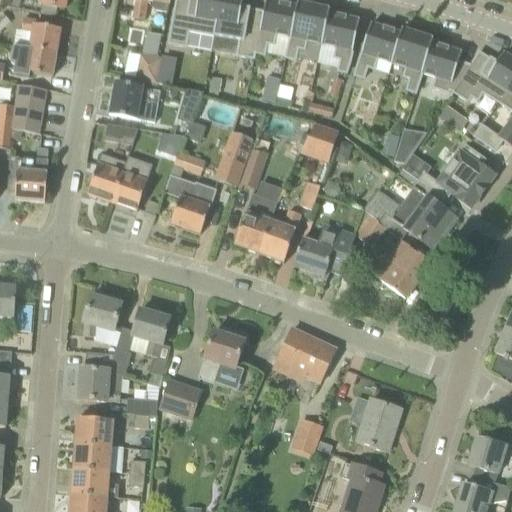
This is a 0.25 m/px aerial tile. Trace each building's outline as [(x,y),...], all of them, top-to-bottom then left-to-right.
[(6,0),(5,6),(19,10),(21,0),(6,0)] [(42,0),(41,6),(64,11),(66,0),(42,0)] [(169,14),(170,0),(135,0),(135,1),(136,1),(132,21),(144,22),(147,3),(153,4),(152,9),(156,13),(166,15),(166,14),(169,14)] [(214,38),(220,0),(198,0),(198,4),(192,3),(192,1),(183,0),(176,0),(168,46),(186,49),(189,33),(214,38)] [(220,0),(214,38),(239,43),(236,58),(254,61),(255,56),(254,55),(256,43),(258,43),(264,15),(263,14),(247,12),(247,13),(241,12),(243,0),(220,0)] [(264,58),(265,55),(285,60),(290,40),(298,5),(279,1),(278,5),(267,3),(267,2),(266,2),(263,14),(264,15),(258,43),(256,43),(254,55),(255,56),(264,58)] [(329,12),(298,5),(290,40),(285,60),(295,62),(298,51),(304,52),(306,44),(321,47),(329,12)] [(348,16),(329,12),(321,47),(320,47),(321,47),(319,56),(318,56),(318,58),(319,58),(320,57),(319,56),(321,48),(322,48),(322,47),(336,50),(334,60),(340,62),(338,74),(346,76),(350,64),(359,22),(358,22),(347,20),(348,16)] [(0,15),(0,33),(11,24),(2,14),(0,15)] [(32,34),(29,50),(57,55),(61,32),(39,28),(39,23),(24,20),(22,32),(32,34)] [(392,67),(392,66),(391,66),(402,32),(383,26),(382,30),(372,26),(371,26),(354,78),(363,81),(367,69),(374,72),(377,62),(390,66),(391,67),(388,75),(387,76),(389,77),(389,76),(391,67),(392,67)] [(391,66),(392,66),(406,71),(403,79),(410,81),(406,93),(416,96),(422,76),(421,76),(432,41),(402,32),(391,66)] [(449,93),(453,94),(470,68),(458,64),(461,55),(460,54),(460,55),(450,51),(451,47),(432,41),(421,76),(422,76),(435,80),(432,90),(448,95),(449,93)] [(146,47),(144,56),(157,58),(159,49),(146,47)] [(16,66),(14,76),(29,79),(29,75),(53,79),(57,55),(29,50),(14,49),(11,65),(16,66)] [(470,68),(453,94),(453,95),(468,104),(471,99),(477,103),(483,95),(498,105),(511,83),(511,61),(504,57),(504,56),(503,56),(496,67),(491,64),(491,63),(479,55),(470,68)] [(136,79),(156,84),(160,62),(141,58),(136,79)] [(171,89),(176,62),(162,59),(157,86),(171,89)] [(222,82),(211,79),(208,93),(220,95),(222,82)] [(511,83),(498,105),(511,113),(511,120),(498,140),(481,128),(474,139),(495,154),(502,143),(511,150),(511,83)] [(109,117),(137,122),(155,125),(158,106),(160,95),(142,91),(142,90),(115,85),(109,117)] [(18,87),(16,98),(44,103),(46,92),(26,89),(18,87)] [(277,94),(264,91),(262,102),(274,105),(277,94)] [(203,95),(186,92),(178,123),(189,126),(203,95)] [(14,109),(42,114),(44,103),(16,98),(14,109)] [(438,120),(458,131),(465,119),(445,108),(438,120)] [(13,116),(13,120),(41,125),(42,114),(14,109),(13,116)] [(0,148),(10,149),(12,132),(13,120),(13,116),(0,114),(0,148)] [(41,125),(13,120),(12,132),(39,135),(41,125)] [(301,156),(328,165),(339,134),(312,124),(301,156)] [(192,125),(185,140),(200,146),(206,130),(192,125)] [(104,143),(124,146),(127,130),(107,127),(104,143)] [(404,132),(394,164),(404,167),(425,136),(404,132)] [(238,189),(253,144),(230,136),(215,182),(238,189)] [(385,146),(383,156),(395,159),(397,149),(385,146)] [(413,190),(418,193),(441,210),(452,195),(456,198),(455,199),(470,211),(494,178),(481,168),(486,162),(465,147),(460,155),(459,155),(438,185),(424,175),(413,190)] [(150,165),(153,156),(133,149),(130,158),(150,165)] [(36,151),(34,162),(48,164),(49,153),(36,151)] [(240,186),(256,192),(267,158),(251,153),(240,186)] [(205,164),(179,154),(174,168),(200,178),(205,164)] [(98,167),(87,197),(112,205),(122,176),(109,171),(114,159),(103,155),(98,167)] [(47,175),(48,164),(34,162),(10,159),(8,181),(7,194),(15,195),(14,202),(45,205),(47,175)] [(122,176),(112,205),(137,214),(146,186),(146,185),(150,173),(140,169),(126,165),(122,176)] [(170,226),(200,236),(210,209),(216,192),(195,185),(195,187),(170,178),(164,195),(179,201),(170,226)] [(296,205),(312,210),(319,191),(303,185),(296,205)] [(409,205),(405,202),(402,206),(391,221),(408,234),(431,251),(455,219),(441,210),(418,193),(409,205)] [(245,214),(234,248),(259,257),(270,223),(277,205),(252,196),(246,215),(245,214)] [(365,213),(369,216),(380,225),(385,217),(386,215),(372,203),(365,213)] [(270,223),(259,257),(284,266),(296,232),(295,232),(300,217),(288,213),(283,228),(270,223)] [(386,231),(369,216),(356,238),(373,251),(386,231)] [(408,234),(391,221),(385,217),(380,225),(402,242),(408,234)] [(302,241),(293,269),(324,279),(326,272),(341,277),(354,239),(338,233),(325,228),(318,246),(302,241)] [(405,301),(431,265),(409,250),(399,243),(389,257),(387,255),(372,275),(405,301)] [(0,367),(10,368),(12,354),(0,353),(0,319),(14,321),(16,290),(0,288),(0,367)] [(441,294),(430,316),(438,321),(444,319),(455,302),(441,294)] [(84,339),(96,339),(96,329),(115,334),(121,307),(91,298),(83,325),(84,326),(84,339)] [(139,312),(133,334),(131,340),(149,344),(146,357),(153,359),(148,374),(162,378),(170,350),(162,347),(170,321),(139,312)] [(511,332),(507,330),(496,356),(504,359),(503,361),(507,362),(508,361),(511,362),(511,332)] [(220,331),(213,334),(204,362),(205,363),(199,381),(214,386),(221,368),(235,372),(244,345),(241,338),(220,331)] [(335,352),(292,332),(274,372),(301,385),(304,379),(319,386),(335,352)] [(131,357),(116,352),(114,357),(110,373),(109,374),(124,379),(131,357)] [(86,355),(85,371),(110,373),(114,357),(106,356),(86,355)] [(110,373),(85,371),(81,370),(78,402),(107,404),(107,402),(120,403),(121,393),(108,392),(109,374),(110,373)] [(0,404),(7,405),(9,379),(0,377),(0,404)] [(169,381),(158,412),(192,424),(202,393),(169,381)] [(127,400),(127,402),(126,416),(134,416),(150,418),(156,418),(157,403),(127,400)] [(356,445),(387,455),(401,413),(369,402),(356,445)] [(134,416),(133,430),(148,431),(150,418),(134,416)] [(114,423),(77,420),(75,446),(112,449),(114,423)] [(313,455),(321,429),(303,423),(294,449),(313,455)] [(511,451),(489,445),(490,443),(486,442),(485,444),(477,441),(468,468),(503,478),(511,451)] [(332,449),(320,445),(317,453),(329,457),(332,449)] [(112,449),(75,446),(73,471),(110,474),(112,449)] [(130,463),(130,475),(144,476),(145,464),(130,463)] [(342,511),(375,511),(383,488),(378,487),(381,477),(344,466),(341,476),(353,479),(342,511)] [(110,474),(73,471),(71,497),(108,499),(117,500),(118,487),(109,486),(110,474)] [(143,489),(144,476),(130,475),(129,488),(143,489)] [(463,487),(455,511),(492,511),(494,508),(507,505),(511,491),(474,480),(471,490),(463,487)] [(71,497),(69,511),(106,511),(108,499),(71,497)]
